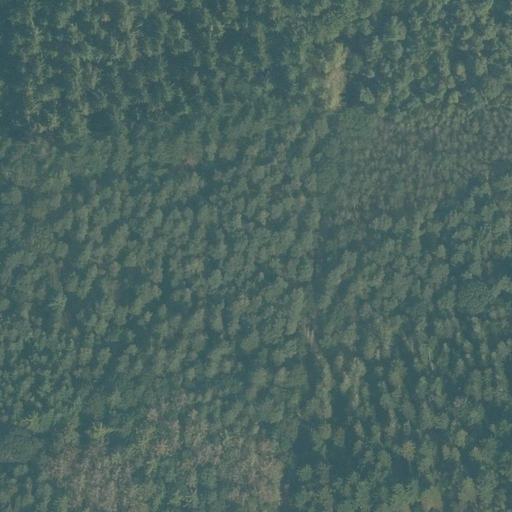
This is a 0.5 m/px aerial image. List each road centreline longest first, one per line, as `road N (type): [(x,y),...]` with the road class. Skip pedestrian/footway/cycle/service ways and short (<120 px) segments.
road 1 (track): [(511,307),(0,447)]
road 2 (track): [(342,105),(286,511)]
road 3 (track): [(0,312),(52,284),(33,182)]
road 4 (track): [(33,182),(0,25)]
